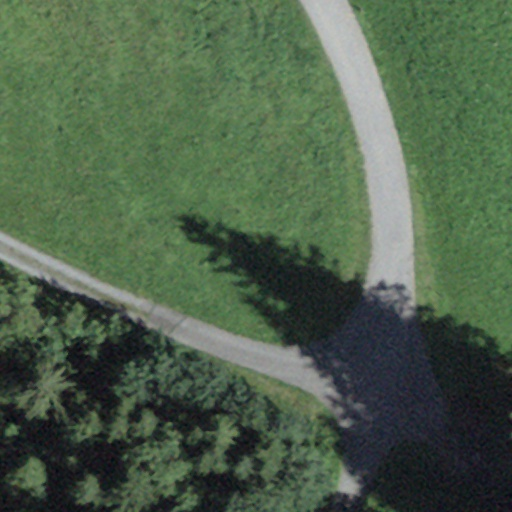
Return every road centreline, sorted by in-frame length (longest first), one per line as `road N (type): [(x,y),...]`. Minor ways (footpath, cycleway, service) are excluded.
road 1 (unclassified): [(381,406),(402,322),(396,206),(324,0)]
road 2 (unclassified): [(381,406),(175,335),(0,252)]
